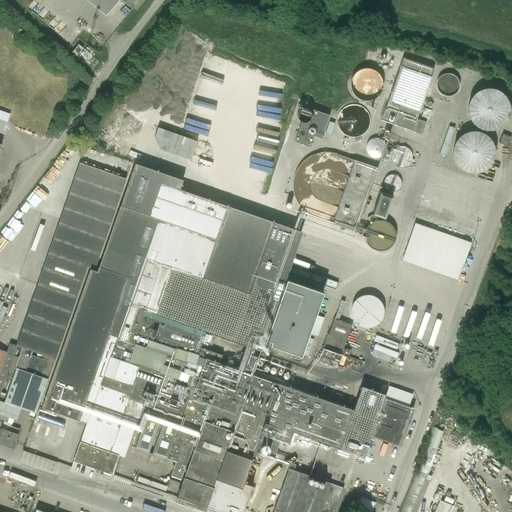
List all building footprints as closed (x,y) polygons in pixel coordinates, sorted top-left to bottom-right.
[(89,0),(99,7),(106,14),(117,0),(89,0)] [(78,45),(72,52),(77,56),(83,48),(78,45)] [(403,58),(380,120),(422,134),(426,122),(416,118),(434,68),(403,58)] [(365,68),(361,69),(358,70),(355,73),(352,76),(351,80),(350,83),(351,88),(352,91),(355,95),(358,98),(362,99),(365,100),(369,100),(372,100),(375,98),(377,96),(380,93),(381,91),(382,88),(382,83),(382,80),(380,76),(378,73),(376,71),(372,69),(369,68),(365,68)] [(455,74),(441,78),(446,93),(460,89),(455,74)] [(478,91),(474,94),(470,98),(468,103),(467,108),(467,114),(469,119),(472,123),(475,125),(478,127),(481,129),(486,130),(491,130),(496,129),(501,126),(505,122),(508,118),(509,113),(510,107),(508,102),(506,97),(502,93),(498,90),(493,88),(488,88),(483,89),(478,91)] [(347,106),(343,108),(338,114),(337,116),(337,120),(337,123),(338,126),(340,130),(342,133),(346,136),(350,137),(354,137),(355,141),(361,140),(360,136),(363,135),(366,132),(368,128),(370,125),(370,121),(370,118),(369,114),(367,110),(363,107),(359,105),(356,104),(351,104),(347,106)] [(307,106),(295,141),(311,146),(315,135),(323,138),(330,114),(307,106)] [(0,117),(10,120),(12,113),(1,110),(0,115),(0,117)] [(165,127),(159,147),(196,159),(203,140),(165,127)] [(468,131),(463,133),(459,137),(455,141),(453,146),(452,151),(452,156),(454,161),(458,166),(461,169),(466,172),(471,173),(476,173),(482,171),(486,169),(490,165),(493,160),(494,155),(494,150),(493,145),(491,140),(488,136),(483,133),(478,131),(473,131),(468,131)] [(503,133),(498,143),(507,146),(511,137),(503,133)] [(366,145),(366,146),(366,147),(367,148),(367,149),(367,150),(368,151),(369,152),(369,153),(370,154),(371,154),(372,155),(373,155),(375,156),(376,156),(378,156),(379,156),(380,155),(381,155),(382,154),(383,154),(384,153),(385,152),(385,151),(386,150),(386,149),(387,148),(387,147),(387,146),(387,145),(387,144),(387,143),(386,142),(386,141),(385,140),(385,139),(384,138),(383,137),(382,137),(381,136),(379,136),(377,135),(375,135),(374,136),(373,136),(372,136),(371,137),(370,138),(369,138),(369,139),(368,140),(367,141),(367,142),(367,143),(366,144),(366,145)] [(412,156),(412,155),(412,154),(412,153),(412,152),(412,151),(411,151),(411,150),(410,149),(409,148),(409,147),(408,147),(406,146),(404,145),(403,145),(402,145),(401,145),(400,145),(399,145),(398,146),(396,146),(396,147),(395,148),(394,149),(393,149),(393,150),(392,151),(392,152),(392,153),(392,154),(392,155),(392,156),(392,157),(392,158),(392,159),(393,160),(393,161),(394,162),(395,163),(396,164),(397,164),(398,165),(399,165),(400,165),(402,166),(403,165),(404,165),(405,165),(407,164),(408,164),(409,163),(410,162),(411,161),(411,160),(411,159),(412,158),(412,157),(412,156)] [(327,221),(355,232),(377,168),(354,160),(337,154),(329,152),(324,152),(320,152),(315,154),(309,157),(304,160),(299,165),(295,171),(293,177),(292,182),(293,189),(293,194),(296,200),(299,205),(302,209),(306,213),(310,215),(317,218),(327,221)] [(180,189),(183,180),(135,163),(129,180),(108,240),(97,270),(128,280),(118,308),(136,315),(137,311),(138,308),(254,348),(257,339),(264,341),(302,232),(180,189)] [(384,181),(384,182),(384,183),(384,184),(385,185),(385,186),(386,186),(387,188),(388,189),(389,189),(390,189),(391,190),(392,190),(393,190),(395,190),(396,190),(397,189),(398,189),(399,188),(400,187),(401,186),(401,185),(402,184),(402,183),(402,181),(402,180),(402,179),(402,178),(401,177),(401,176),(400,176),(400,175),(399,174),(398,174),(397,173),(396,173),(396,172),(395,172),(393,172),(392,172),(391,172),(390,173),(388,174),(387,175),(386,176),(385,177),(385,178),(384,179),(384,180),(384,181)] [(372,209),(395,217),(402,196),(380,188),(372,209)] [(396,235),(396,234),(396,232),(395,231),(395,229),(395,228),(394,226),(393,225),(392,224),(391,223),(390,222),(389,221),(388,220),(386,220),(385,219),(383,219),(382,218),(381,218),(380,218),(378,218),(377,219),(375,219),(373,220),(372,220),(371,221),(369,223),(368,224),(367,225),(367,226),(366,228),(365,229),(365,231),(365,232),(365,234),(365,235),(365,236),(365,238),(366,240),(366,241),(367,242),(368,243),(369,245),(370,246),(372,247),(373,247),(374,248),(376,249),(377,249),(379,249),(380,249),(382,249),(383,249),(385,248),(386,248),(387,247),(389,247),(390,246),(391,245),(392,243),(393,242),(394,241),(394,240),(395,239),(395,237),(395,236),(396,235)] [(463,279),(474,240),(417,223),(406,261),(463,279)] [(108,335),(112,325),(118,308),(128,280),(97,270),(87,267),(78,294),(77,297),(55,359),(48,379),(51,380),(41,409),(78,422),(78,421),(86,424),(93,403),(85,401),(108,335)] [(287,279),(266,339),(271,341),(270,345),(302,356),(324,292),(287,279)] [(357,325),(387,326),(388,296),(358,295),(357,325)] [(111,474),(118,455),(110,452),(120,423),(141,429),(135,448),(175,462),(170,476),(181,480),(198,431),(200,432),(176,496),(204,506),(203,510),(205,511),(207,507),(219,511),(243,511),(251,490),(243,487),(266,422),(286,430),(300,391),(253,374),(259,357),(249,354),(244,371),(220,363),(222,355),(199,347),(204,334),(166,322),(137,311),(136,315),(118,308),(112,325),(108,335),(85,401),(93,403),(86,424),(73,461),(96,469),(94,472),(99,474),(100,471),(111,474)] [(352,324),(333,318),(325,343),(343,349),(352,324)] [(376,335),(374,341),(396,349),(398,344),(376,335)] [(373,349),(391,356),(396,358),(398,353),(375,344),(373,349)] [(16,369),(4,403),(0,401),(0,414),(16,421),(21,409),(29,412),(28,415),(33,417),(35,413),(35,414),(47,379),(54,359),(40,354),(39,358),(30,355),(31,352),(21,348),(14,368),(16,369)] [(0,394),(14,355),(0,350),(0,394)] [(353,409),(300,391),(286,430),(363,457),(371,436),(400,447),(413,408),(408,406),(410,401),(386,394),(361,386),(353,409)] [(389,386),(386,394),(410,401),(412,394),(389,386)] [(0,443),(13,449),(20,429),(10,426),(8,431),(1,429),(0,431),(0,443)] [(426,475),(441,430),(431,427),(403,511),(416,511),(428,476),(426,475)] [(273,511),(334,511),(343,488),(289,469),(273,511)] [(139,476),(137,481),(166,491),(167,487),(139,476)] [(178,489),(180,483),(169,479),(167,486),(178,489)] [(451,511),(454,506),(441,500),(435,511),(451,511)]
